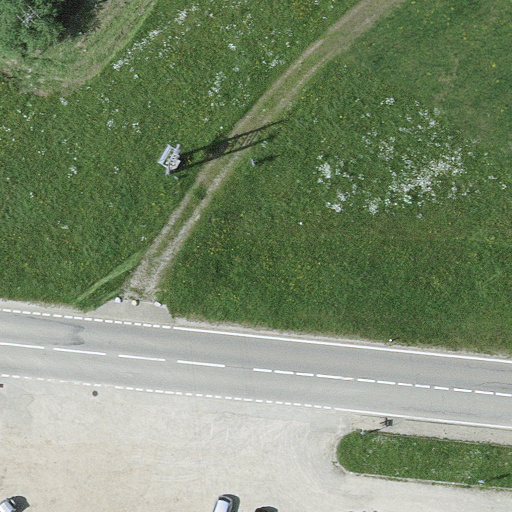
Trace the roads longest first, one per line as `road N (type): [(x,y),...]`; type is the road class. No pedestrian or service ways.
road 1 (secondary): [(0,342),(511,396)]
road 2 (track): [(102,353),(184,203),(282,78),(376,0)]
